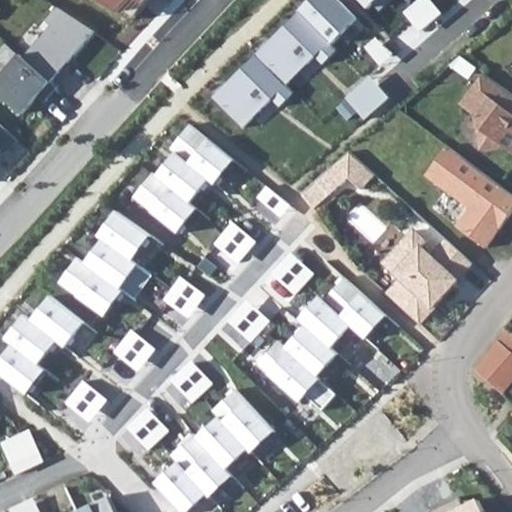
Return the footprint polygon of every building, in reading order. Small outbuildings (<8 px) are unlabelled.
[(101,0),(120,13),(145,9),(153,0),(101,0)] [(340,0),(314,0),(211,100),(244,133),(362,19),(340,0)] [(358,0),(371,12),(381,0),(358,0)] [(51,27),(24,58),(51,83),(95,33),(57,8),(46,22),(51,27)] [(21,56),(0,78),(0,93),(23,114),(39,97),(45,103),(58,89),(51,83),(24,58),(21,56)] [(511,95),(482,74),(459,105),(474,116),(479,150),(501,147),(510,153),(511,150),(511,95)] [(171,150),(177,156),(209,180),(217,185),(235,160),(192,125),(171,150)] [(511,211),(511,194),(446,146),(424,176),(468,208),(455,226),(485,248),(511,211)] [(348,152),(314,181),(327,197),(348,179),(361,190),(374,176),(348,152)] [(177,156),(159,176),(192,203),(209,180),(177,156)] [(159,176),(155,173),(135,200),(179,235),(200,210),(192,203),(159,176)] [(118,214),(99,240),(104,243),(137,264),(156,239),(118,214)] [(235,223),(226,234),(253,257),(262,246),(235,223)] [(400,279),(386,295),(419,325),(435,308),(430,305),(435,299),(438,302),(458,281),(458,279),(472,264),(446,240),(432,256),(421,247),(426,243),(413,230),(383,263),(400,279)] [(226,234),(217,246),(243,268),(253,257),(226,234)] [(104,243),(86,268),(124,295),(143,268),(137,264),(104,243)] [(293,252),(284,263),(310,285),(320,274),(293,252)] [(86,268),(77,261),(60,286),(108,323),(127,296),(124,295),(86,268)] [(284,263),(274,275),(301,297),(310,285),(284,263)] [(185,277),(176,288),(202,311),(212,300),(185,277)] [(335,277),(314,301),(342,325),(359,336),(380,314),(335,277)] [(176,288),(167,300),(193,322),(202,311),(176,288)] [(307,294),(287,317),(296,321),(327,349),(342,325),(314,301),(307,294)] [(54,297),(33,321),(59,343),(66,348),(86,324),(54,297)] [(250,301),(241,312),(267,334),(277,323),(250,301)] [(241,312),(232,324),(258,346),(267,334),(241,312)] [(7,340),(15,345),(40,365),(59,343),(33,321),(26,315),(7,340)] [(296,321),(276,345),(308,372),(313,376),(333,354),(327,349),(296,321)] [(503,395),(511,383),(511,334),(507,329),(505,332),(507,334),(477,372),(503,395)] [(136,334),(126,345),(153,367),(162,356),(136,334)] [(276,345),(268,338),(243,365),(284,399),(308,372),(276,345)] [(40,365),(15,345),(0,364),(0,374),(29,395),(48,371),(40,365)] [(126,345),(117,356),(143,378),(153,367),(126,345)] [(190,361),(180,372),(207,394),(216,383),(190,361)] [(180,372),(171,383),(197,405),(207,394),(180,372)] [(85,382),(76,393),(102,416),(112,405),(85,382)] [(76,393),(66,405),(93,427),(102,416),(76,393)] [(174,459),(181,466),(162,485),(188,511),(196,511),(277,434),(237,393),(217,412),(225,420),(202,442),(196,437),(174,459)] [(146,409),(137,420),(163,442),(173,431),(146,409)] [(137,420),(127,431),(154,454),(163,442),(137,420)] [(30,432),(1,446),(15,476),(44,460),(30,432)] [(41,511),(36,499),(12,510),(12,511),(41,511)] [(83,511),(106,511),(102,503),(83,511)] [(450,511),(477,511),(472,503),(450,511)]
